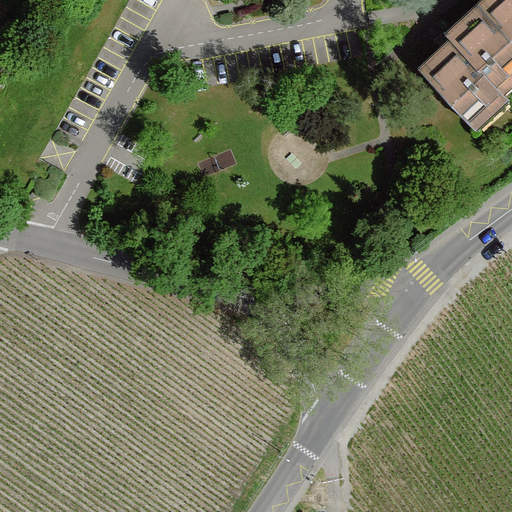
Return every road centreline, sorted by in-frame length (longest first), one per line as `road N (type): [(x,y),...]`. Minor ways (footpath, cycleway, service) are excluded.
road 1 (residential): [(255,299),(0,231)]
road 2 (residential): [(419,286),(255,299)]
road 3 (tertiary): [(419,286),(326,419)]
road 4 (residential): [(326,419),(297,346),(255,299)]
road 5 (tertiary): [(511,208),(419,286)]
